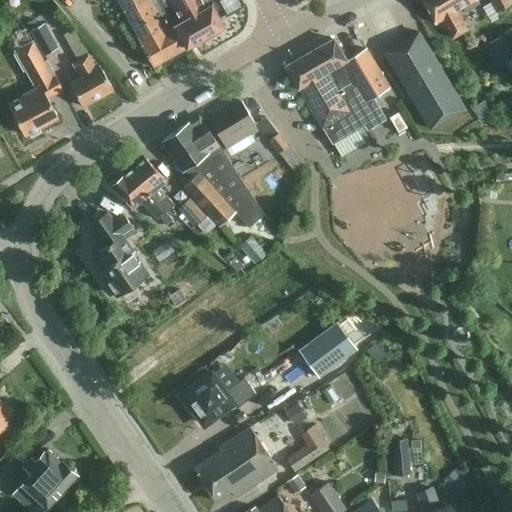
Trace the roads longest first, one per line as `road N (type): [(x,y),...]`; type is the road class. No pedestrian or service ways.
road 1 (tertiary): [(24,253),(60,171),(243,53),(285,39)]
road 2 (tertiary): [(175,511),(42,321),(24,253)]
